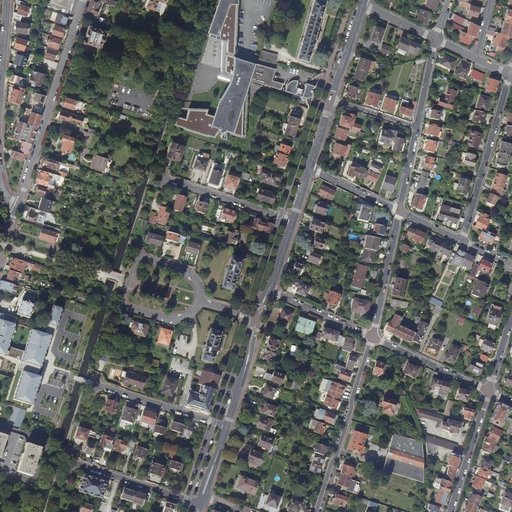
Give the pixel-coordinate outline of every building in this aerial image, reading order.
[(30,8),(31,4),(19,0),(18,4),(20,5),(17,13),(26,16),(29,7),(30,8)] [(69,9),(72,0),(51,0),(50,3),(69,9)] [(99,4),(100,1),(97,0),(90,0),(87,12),(97,15),(99,9),(101,10),(102,5),(99,4)] [(148,0),(146,8),(159,12),(162,2),(164,3),(165,2),(165,1),(166,0),(165,0),(148,0)] [(218,0),(211,19),(207,32),(208,33),(209,36),(219,40),(223,41),(226,42),(225,53),(227,53),(227,55),(225,54),(224,73),(232,75),(230,84),(225,91),(217,103),(213,117),(205,114),(206,111),(188,110),(187,110),(184,120),(183,119),(176,117),(173,126),(213,138),(217,132),(220,133),(219,137),(219,138),(220,139),(225,140),(225,132),(231,134),(232,132),(234,132),(234,135),(243,138),(244,95),(248,84),(249,80),(283,91),(284,87),(282,87),(282,84),(272,80),(275,69),(257,64),(253,63),(235,57),(232,57),(233,55),(235,55),(236,42),(235,42),(236,4),(238,4),(238,0),(237,0),(218,0)] [(323,0),(312,0),(297,59),(308,62),(313,43),(321,14),(325,0),(323,0)] [(438,0),(428,0),(426,6),(435,9),(438,0)] [(470,0),(462,0),(462,1),(468,3),(466,11),(475,13),(478,5),(471,3),(472,1),(470,0)] [(430,12),(421,9),(417,19),(426,22),(430,12)] [(511,10),(507,9),(503,22),(500,34),(502,34),(505,35),(511,37),(511,32),(511,10)] [(461,14),(456,11),(453,16),(459,19),(461,14)] [(65,25),(67,16),(58,13),(55,22),(65,25)] [(98,15),(96,21),(103,23),(105,17),(98,15)] [(20,23),(20,19),(13,17),(13,21),(17,22),(16,32),(27,33),(27,24),(20,23)] [(471,32),(473,33),(477,22),(469,17),(466,26),(452,19),(450,22),(462,27),(471,32)] [(52,34),(61,37),(64,28),(55,25),(52,34)] [(99,27),(96,27),(96,28),(89,26),(84,42),(100,47),(102,40),(103,41),(106,32),(98,29),(99,27)] [(380,42),(384,29),(375,26),(371,39),(380,42)] [(471,32),(462,27),(457,36),(466,41),(471,32)] [(500,34),(497,33),(495,39),(493,38),(492,42),(494,43),(493,45),(497,46),(496,50),(502,52),(507,39),(504,38),(501,37),(502,34),(500,34)] [(51,36),(50,39),(48,38),(47,41),(49,42),(48,46),(57,49),(60,39),(51,36)] [(405,55),(407,50),(411,41),(401,37),(397,46),(400,48),(398,51),(405,55)] [(14,47),(24,50),(27,41),(18,38),(14,47)] [(411,41),(407,50),(417,55),(421,46),(411,41)] [(391,48),(382,44),(380,52),(389,55),(391,48)] [(54,60),(57,50),(48,47),(44,57),(54,60)] [(31,54),(16,49),(15,53),(17,54),(14,64),(17,65),(23,67),(24,64),(26,64),(28,57),(29,58),(31,54)] [(259,58),(275,62),(277,54),(262,50),(259,58)] [(440,64),(451,70),(455,62),(444,56),(440,64)] [(366,71),(368,71),(371,61),(360,58),(357,68),(366,71)] [(55,70),(58,63),(45,59),(43,66),(55,70)] [(464,79),(469,69),(461,65),(456,75),(464,79)] [(366,71),(357,68),(354,77),(363,80),(366,71)] [(472,69),(470,78),(479,82),(483,75),(472,69)] [(39,86),(44,74),(34,71),(32,78),(30,77),(29,81),(32,83),(31,85),(34,86),(35,85),(39,86)] [(484,90),(488,91),(494,93),(498,81),(490,79),(489,80),(487,80),(484,90)] [(284,91),(295,95),(297,94),(298,93),(299,89),(296,87),(298,81),(295,80),(293,81),(291,81),(289,82),(287,84),(286,86),(284,91)] [(310,97),(311,98),(313,93),(312,92),(312,91),(312,90),(311,89),(315,87),(315,86),(306,83),(304,90),(309,91),(306,98),(307,98),(310,97)] [(346,95),(354,98),(358,88),(350,85),(348,89),(347,89),(346,92),(348,92),(346,95)] [(13,88),(8,102),(19,105),(21,99),(23,94),(24,89),(18,87),(17,90),(13,88)] [(295,95),(306,98),(309,91),(304,90),(299,89),(298,93),(297,94),(295,95)] [(439,100),(438,105),(450,109),(456,92),(448,90),(445,101),(439,100)] [(33,101),(42,104),(44,96),(36,92),(33,101)] [(373,106),(376,107),(376,105),(380,95),(370,92),(366,103),(369,104),(368,106),(372,107),(373,106)] [(489,99),(480,96),(477,107),(486,110),(489,99)] [(80,109),(82,102),(76,100),(76,101),(66,98),(63,106),(73,110),(74,107),(80,109)] [(393,111),(396,101),(386,98),(383,108),(393,111)] [(399,112),(414,117),(415,117),(418,103),(417,103),(414,102),(412,110),(409,109),(409,107),(407,106),(408,102),(402,100),(400,106),(401,107),(399,112)] [(304,115),(305,109),(291,105),(289,110),(304,115)] [(441,109),(433,107),(432,111),(431,110),(430,114),(429,119),(438,121),(441,109)] [(83,117),(72,113),(62,110),(61,112),(60,112),(59,117),(67,120),(67,119),(71,120),(70,122),(81,125),(83,117)] [(485,113),(475,110),(472,121),(477,123),(478,121),(483,122),(485,113)] [(25,122),(19,121),(13,138),(13,139),(23,142),(23,141),(31,144),(41,115),(31,112),(27,123),(26,124),(25,122)] [(342,115),(338,125),(351,129),(358,131),(360,125),(353,123),(355,115),(347,113),(345,113),(344,116),(342,115)] [(290,115),(287,124),(297,127),(299,118),(290,115)] [(294,136),(297,127),(287,124),(284,133),(294,136)] [(437,137),(440,127),(429,125),(426,134),(437,137)] [(511,137),(511,127),(506,126),(505,126),(502,136),(511,139),(511,137)] [(343,140),(347,131),(337,127),(334,137),(343,140)] [(386,145),(392,147),(394,137),(396,131),(391,130),(390,132),(381,130),(377,144),(385,147),(386,145)] [(468,146),(477,148),(482,134),(471,131),(469,137),(470,137),(468,146)] [(63,135),(62,140),(64,141),(61,149),(69,152),(73,140),(75,141),(75,139),(73,139),(73,138),(63,135)] [(403,139),(394,137),(392,147),(391,150),(400,152),(403,139)] [(181,161),(185,144),(170,140),(166,158),(181,161)] [(433,154),(436,143),(425,140),(422,150),(424,150),(424,151),(433,154)] [(23,142),(19,152),(28,155),(31,144),(23,141),(23,142)] [(504,167),(511,145),(500,142),(494,164),(504,167)] [(280,143),(277,152),(288,156),(290,147),(280,143)] [(332,152),(347,157),(351,145),(346,143),(345,146),(335,143),(332,152)] [(11,150),(10,153),(9,155),(26,161),(28,155),(19,152),(11,150)] [(284,166),(288,156),(277,152),(276,152),(273,162),(284,166)] [(475,156),(466,153),(463,164),(473,167),(475,162),(473,161),(475,156)] [(94,155),(92,159),(93,159),(92,163),(91,163),(90,168),(103,172),(104,167),(106,168),(109,159),(94,155)] [(208,156),(203,155),(202,159),(197,157),(193,168),(204,171),(208,161),(207,160),(208,156)] [(427,159),(425,158),(422,168),(431,170),(434,161),(433,160),(433,159),(427,157),(427,159)] [(47,158),(46,163),(48,163),(47,167),(57,170),(60,162),(47,158)] [(378,177),(383,167),(372,162),(368,170),(369,170),(366,178),(374,182),(377,176),(378,177)] [(353,175),(362,178),(365,169),(359,167),(358,169),(350,166),(348,176),(352,177),(353,175)] [(217,185),(222,170),(218,168),(217,169),(213,168),(213,170),(212,170),(208,182),(217,185)] [(279,181),(281,176),(261,170),(259,175),(263,176),(261,180),(274,184),(276,180),(279,181)] [(249,174),(242,172),(240,179),(247,181),(249,174)] [(39,173),(36,183),(53,188),(54,186),(52,185),(47,184),(49,178),(54,180),(58,181),(60,176),(57,175),(50,173),(49,176),(40,174),(39,173)] [(234,188),(238,178),(227,174),(224,185),(234,188)] [(492,191),(503,197),(505,191),(503,190),(507,176),(497,174),(492,191)] [(426,178),(420,176),(418,183),(424,185),(426,178)] [(469,178),(461,176),(460,180),(459,180),(457,185),(454,184),(452,190),(455,191),(455,193),(465,195),(469,183),(468,183),(469,178)] [(394,184),(384,180),(381,187),(391,191),(394,184)] [(414,194),(421,196),(424,186),(417,184),(414,194)] [(330,200),(334,192),(322,185),(317,194),(321,195),(321,197),(324,198),(325,197),(330,200)] [(37,190),(35,195),(42,198),(43,198),(46,188),(38,186),(37,187),(36,189),(37,190)] [(257,188),(255,194),(257,195),(256,198),(272,203),(275,195),(271,194),(271,193),(257,188)] [(421,196),(414,194),(411,207),(420,210),(424,197),(421,196)] [(497,197),(489,194),(487,198),(485,203),(493,206),(497,197)] [(177,195),(171,210),(179,213),(180,213),(186,198),(177,195)] [(42,198),(38,210),(46,212),(48,213),(52,201),(43,198),(42,198)] [(204,214),(207,205),(198,202),(195,212),(204,214)] [(325,215),(328,205),(318,202),(316,207),(314,206),(313,212),(325,215)] [(368,207),(356,203),(354,209),(359,211),(357,219),(367,222),(369,217),(370,213),(367,212),(368,207)] [(446,222),(450,209),(441,206),(438,217),(442,219),(442,220),(446,222)] [(46,214),(46,212),(38,210),(30,207),(27,218),(40,222),(42,215),(43,215),(46,214)] [(169,214),(163,212),(165,208),(162,207),(161,207),(160,211),(158,218),(152,216),(149,223),(155,225),(156,221),(165,224),(169,214)] [(450,209),(446,222),(451,223),(451,221),(456,223),(460,210),(450,208),(450,209)] [(232,224),(235,212),(223,209),(220,219),(227,221),(226,222),(232,224)] [(487,216),(481,213),(475,226),(478,228),(483,230),(484,230),(489,219),(486,218),(487,216)] [(321,222),(321,220),(313,216),(309,229),(320,233),(323,224),(321,222)] [(257,228),(261,229),(263,224),(259,222),(260,220),(255,219),(252,228),(257,230),(257,228)] [(265,232),(270,234),(273,225),(268,223),(267,225),(263,224),(261,229),(265,230),(265,232)] [(385,232),(387,227),(371,223),(371,225),(374,225),(373,233),(383,235),(384,232),(385,232)] [(44,224),(42,228),(58,233),(59,233),(60,230),(54,228),(54,227),(44,224)] [(237,235),(238,232),(234,230),(227,228),(216,225),(215,227),(219,228),(219,227),(223,228),(223,231),(226,232),(225,236),(224,235),(223,237),(225,238),(224,243),(229,244),(229,243),(235,245),(237,240),(236,239),(237,236),(237,235)] [(54,243),(58,233),(42,228),(39,237),(44,238),(44,239),(54,243)] [(420,243),(425,234),(416,230),(415,231),(410,228),(407,235),(412,237),(412,239),(420,243)] [(484,230),(483,230),(478,239),(491,246),(495,236),(484,230)] [(176,244),(179,235),(168,232),(166,241),(176,244)] [(145,242),(160,247),(163,237),(148,233),(145,242)] [(378,238),(367,236),(364,249),(367,249),(374,251),(376,251),(379,238),(378,238)] [(320,248),(322,239),(315,237),(312,246),(320,248)] [(256,245),(263,247),(265,240),(259,238),(258,238),(256,245)] [(437,252),(442,242),(434,238),(433,240),(430,239),(428,244),(430,246),(429,248),(437,252)] [(452,247),(442,242),(437,252),(435,256),(445,261),(452,247)] [(197,255),(199,246),(188,243),(186,252),(197,255)] [(408,247),(402,244),(400,250),(405,253),(408,247)] [(372,263),(374,251),(367,249),(364,249),(361,261),(372,263)] [(461,264),(466,253),(458,249),(456,254),(453,252),(448,262),(452,264),(453,260),(461,264)] [(316,264),(320,256),(310,252),(307,261),(316,264)] [(466,253),(461,264),(470,268),(474,257),(466,253)] [(233,291),(242,260),(230,257),(222,288),(233,291)] [(30,267),(31,264),(13,258),(11,267),(6,265),(4,269),(9,271),(10,271),(10,270),(11,268),(18,271),(20,264),(30,267)] [(470,275),(474,277),(477,270),(480,271),(480,269),(488,273),(492,264),(482,259),(481,263),(479,262),(478,264),(480,265),(479,266),(475,264),(470,275)] [(301,275),(304,266),(296,263),(293,273),(301,275)] [(364,279),(365,275),(360,273),(361,268),(367,269),(368,267),(358,265),(355,277),(364,279)] [(19,276),(20,273),(10,270),(10,271),(9,271),(7,279),(12,281),(13,276),(18,278),(19,276)] [(465,283),(469,274),(465,272),(461,281),(465,283)] [(438,276),(435,280),(447,286),(449,281),(438,276)] [(360,289),(364,279),(355,277),(352,286),(360,289)] [(392,294),(401,296),(405,280),(395,278),(394,284),(393,284),(393,286),(394,287),(392,294)] [(17,289),(18,286),(1,280),(0,282),(0,289),(12,294),(14,288),(17,289)] [(483,282),(479,280),(472,294),(481,298),(484,292),(485,292),(489,285),(483,282)] [(305,296),(309,288),(298,283),(296,287),(298,288),(296,291),(305,296)] [(336,306),(340,295),(329,292),(326,302),(336,306)] [(436,305),(441,307),(443,303),(431,298),(429,302),(436,305)] [(14,314),(29,318),(34,304),(19,299),(14,314)] [(367,316),(370,302),(354,299),(351,311),(366,315),(367,316)] [(405,310),(407,303),(392,300),(390,307),(405,310)] [(61,308),(52,305),(43,333),(50,336),(52,336),(61,308)] [(439,315),(443,308),(441,307),(436,305),(433,312),(439,315)] [(496,325),(497,325),(501,312),(500,312),(502,308),(492,305),(491,309),(490,309),(486,322),(489,323),(488,327),(495,329),(496,325)] [(288,323),(292,313),(282,310),(281,313),(282,313),(279,321),(280,321),(279,323),(280,325),(282,325),(283,325),(284,322),(284,323),(285,321),(288,323)] [(395,334),(399,325),(402,317),(403,315),(396,312),(392,322),(390,321),(386,330),(395,334)] [(5,315),(0,313),(0,319),(14,324),(17,318),(5,314),(5,315)] [(294,333),(295,330),(295,329),(299,330),(298,332),(310,335),(309,336),(310,336),(314,323),(306,320),(306,319),(299,316),(293,332),(294,333)] [(10,347),(17,324),(14,324),(0,319),(0,355),(6,357),(10,347)] [(145,337),(148,326),(139,324),(139,325),(136,325),(137,323),(131,321),(128,328),(131,329),(130,333),(145,337)] [(420,321),(417,329),(419,329),(417,333),(415,333),(413,337),(412,340),(421,344),(429,325),(420,321)] [(410,342),(412,340),(413,337),(415,333),(400,326),(396,335),(410,342)] [(322,334),(318,332),(316,338),(320,340),(321,336),(329,339),(331,331),(324,328),(322,334)] [(38,376),(50,336),(43,333),(37,331),(32,329),(25,352),(22,362),(19,370),(23,371),(38,376)] [(168,346),(172,332),(161,329),(158,343),(168,346)] [(212,363),(221,333),(210,330),(201,360),(212,363)] [(338,333),(331,331),(329,339),(340,343),(343,337),(338,335),(338,333)] [(353,340),(343,336),(343,337),(340,343),(340,345),(350,348),(353,340)] [(269,338),(266,348),(275,352),(279,342),(269,338)] [(439,351),(443,342),(433,338),(429,347),(439,351)] [(481,349),(490,353),(495,344),(486,340),(485,341),(482,340),(478,347),(482,348),(481,349)] [(461,348),(452,344),(446,358),(454,362),(461,348)] [(463,351),(471,355),(472,353),(466,350),(468,346),(466,345),(463,351)] [(10,347),(6,357),(22,362),(25,352),(10,347)] [(271,362),(275,352),(266,348),(261,358),(271,362)] [(349,356),(345,368),(347,369),(351,371),(355,358),(349,356)] [(481,359),(475,357),(473,361),(472,361),(469,368),(481,374),(485,366),(481,364),(483,360),(481,359)] [(379,376),(383,365),(376,363),(372,373),(379,376)] [(414,378),(418,368),(407,363),(403,373),(414,378)] [(345,368),(336,364),(334,369),(340,371),(338,378),(347,382),(350,374),(346,372),(347,369),(345,368)] [(38,376),(23,371),(14,399),(32,405),(41,377),(38,376)] [(209,388),(215,390),(218,381),(216,381),(218,376),(205,372),(201,385),(202,386),(209,388)] [(280,385),(284,376),(273,372),(270,381),(280,385)] [(123,384),(142,390),(146,379),(127,373),(123,384)] [(171,397),(176,381),(166,377),(161,393),(171,397)] [(438,391),(441,381),(431,378),(428,387),(431,388),(430,392),(431,393),(430,396),(436,398),(438,392),(438,391)] [(319,390),(327,394),(339,398),(344,387),(323,379),(319,390)] [(450,384),(441,381),(438,391),(438,392),(438,393),(437,394),(445,396),(446,392),(447,393),(450,384)] [(208,413),(215,390),(209,388),(202,386),(201,385),(198,385),(196,393),(188,391),(184,405),(208,413)] [(262,396),(271,399),(273,400),(274,399),(275,395),(276,396),(277,395),(278,393),(277,392),(274,391),(274,390),(265,387),(262,396)] [(469,391),(459,388),(456,399),(466,402),(469,391)] [(335,410),(339,398),(327,394),(323,405),(335,410)] [(103,411),(115,415),(119,404),(107,400),(103,411)] [(391,416),(395,405),(382,400),(379,411),(391,416)] [(448,400),(444,415),(451,417),(452,414),(449,413),(452,401),(448,400)] [(272,417),(276,408),(263,403),(260,412),(272,417)] [(506,420),(511,422),(511,419),(507,417),(511,408),(498,403),(493,414),(506,420)] [(14,406),(7,423),(20,428),(27,410),(14,406)] [(134,424),(137,412),(125,408),(121,420),(134,424)] [(465,418),(470,420),(471,416),(472,416),(474,411),(464,408),(462,413),(466,414),(465,418)] [(333,425),(336,416),(320,409),(316,418),(333,425)] [(447,419),(415,409),(415,413),(418,414),(417,416),(437,422),(435,428),(438,429),(439,429),(448,432),(448,433),(448,434),(449,434),(450,434),(451,434),(452,433),(456,435),(460,423),(455,422),(455,423),(446,420),(447,419)] [(139,424),(152,428),(153,425),(156,415),(143,411),(139,424)] [(506,420),(493,414),(490,421),(502,427),(506,420)] [(272,422),(265,419),(264,420),(259,418),(256,428),(274,435),(276,431),(269,428),(272,422)] [(156,426),(153,425),(152,428),(151,432),(162,435),(164,429),(161,428),(163,422),(157,421),(156,426)] [(183,426),(183,425),(173,422),(170,431),(181,434),(181,433),(189,436),(192,429),(183,426)] [(321,435),(325,425),(317,422),(313,432),(321,435)] [(83,440),(86,441),(88,436),(95,439),(97,433),(79,427),(75,439),(83,441),(83,440)] [(488,437),(497,441),(501,431),(493,427),(488,437)] [(0,477),(13,481),(16,471),(30,476),(40,448),(25,443),(25,441),(24,438),(23,436),(21,435),(0,428),(0,477)] [(420,437),(422,438),(425,439),(429,440),(439,443),(453,447),(455,441),(419,430),(420,437)] [(105,449),(111,451),(116,435),(114,434),(108,432),(107,437),(103,436),(100,446),(105,448),(105,449)] [(361,448),(365,436),(353,432),(348,449),(361,454),(362,451),(363,448),(361,448)] [(393,434),(382,471),(423,484),(423,465),(423,459),(421,443),(393,434)] [(268,450),(272,440),(261,436),(257,446),(261,447),(264,448),(268,450)] [(497,441),(488,437),(483,448),(492,452),(497,441)] [(125,450),(127,444),(117,441),(114,451),(119,453),(120,448),(125,450)] [(91,455),(94,445),(88,442),(84,453),(86,454),(90,455),(91,455)] [(313,452),(323,456),(326,447),(325,447),(325,445),(322,444),(322,445),(317,444),(313,452)] [(143,460),(147,450),(137,447),(134,457),(143,460)] [(446,461),(454,464),(458,452),(449,449),(446,461)] [(257,466),(261,454),(250,450),(246,461),(257,466)] [(319,474),(323,460),(314,456),(309,471),(319,474)] [(480,468),(489,471),(492,462),(483,458),(480,468)] [(153,459),(151,463),(163,467),(164,463),(153,459)] [(169,468),(180,472),(182,467),(179,466),(180,464),(171,462),(169,468)] [(160,478),(163,467),(151,463),(148,474),(160,478)] [(449,476),(450,476),(453,465),(447,463),(443,474),(447,475),(449,476)] [(343,466),(340,474),(350,477),(353,469),(343,466)] [(489,471),(480,468),(478,475),(486,478),(487,476),(489,471)] [(492,472),(489,471),(487,476),(498,480),(500,474),(492,472)] [(349,480),(350,477),(340,474),(336,485),(342,487),(347,489),(346,491),(357,495),(359,493),(359,491),(359,489),(359,487),(358,487),(358,485),(358,483),(349,480)] [(101,499),(104,491),(106,482),(84,475),(78,492),(90,496),(101,499)] [(449,476),(447,475),(446,477),(440,475),(439,477),(436,475),(435,476),(434,476),(433,477),(433,478),(434,478),(435,479),(433,483),(446,487),(449,478),(449,476)] [(254,496),(259,483),(241,476),(237,488),(245,491),(244,492),(254,496)] [(485,481),(476,476),(472,486),(480,491),(484,483),(485,481)] [(446,489),(437,486),(433,497),(442,500),(446,489)] [(120,499),(131,502),(134,493),(123,489),(120,499)] [(505,511),(508,511),(511,502),(511,495),(504,492),(498,510),(505,511)] [(145,497),(134,493),(131,502),(142,506),(145,497)] [(275,509),(279,498),(272,496),(268,494),(264,506),(275,509)] [(468,502),(476,507),(481,497),(475,494),(475,496),(472,495),(468,502)] [(343,508),(346,499),(336,495),(333,504),(343,508)] [(439,505),(440,506),(442,500),(433,497),(431,503),(439,505)] [(300,504),(301,501),(292,498),(287,511),(302,511),(305,505),(300,504)] [(437,510),(439,505),(431,503),(428,502),(427,507),(429,508),(427,511),(435,511),(436,510),(437,510)] [(474,511),(477,507),(476,507),(468,502),(464,511),(463,511),(474,511)] [(91,511),(93,507),(82,503),(78,511),(91,511)] [(172,511),(175,506),(165,503),(162,511),(172,511)]
